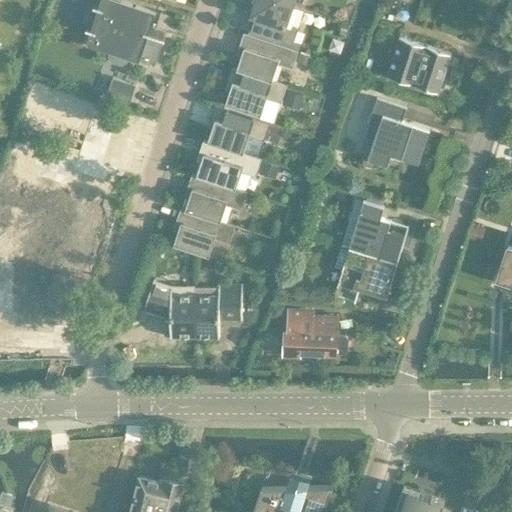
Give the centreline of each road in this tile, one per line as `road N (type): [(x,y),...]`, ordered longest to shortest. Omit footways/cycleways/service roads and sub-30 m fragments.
road 1 (residential): [(97,406),(96,344),(209,0)]
road 2 (residential): [(398,405),(511,59)]
road 3 (unclassified): [(97,406),(398,405)]
